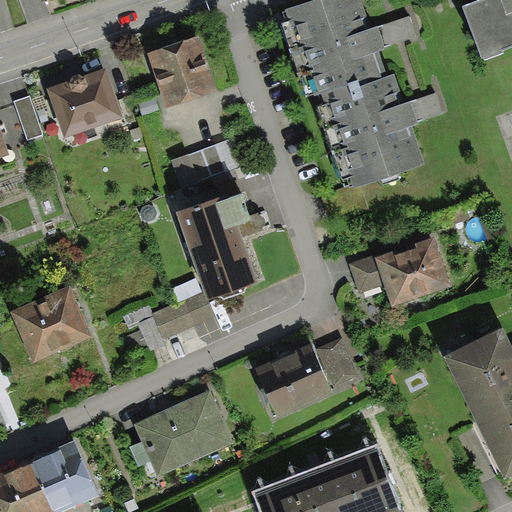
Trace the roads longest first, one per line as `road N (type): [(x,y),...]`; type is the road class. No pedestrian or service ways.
road 1 (residential): [(0,448),(309,313),(313,278),(223,0)]
road 2 (tertiary): [(0,57),(165,0)]
